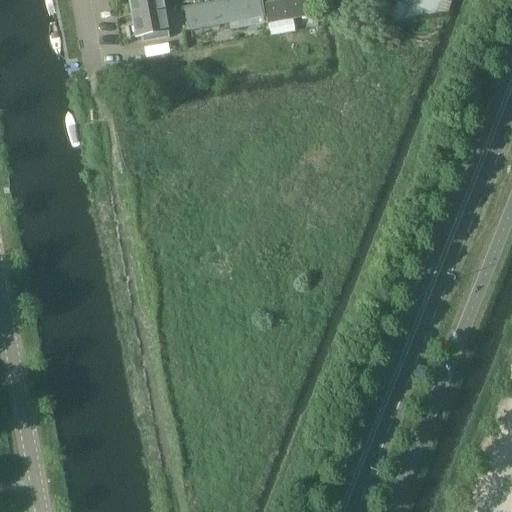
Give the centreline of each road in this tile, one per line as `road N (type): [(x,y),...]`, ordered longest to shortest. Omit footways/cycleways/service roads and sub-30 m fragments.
road 1 (secondary): [(342,511),(511,75)]
road 2 (track): [(89,65),(176,511)]
road 3 (unclassified): [(39,511),(0,290)]
